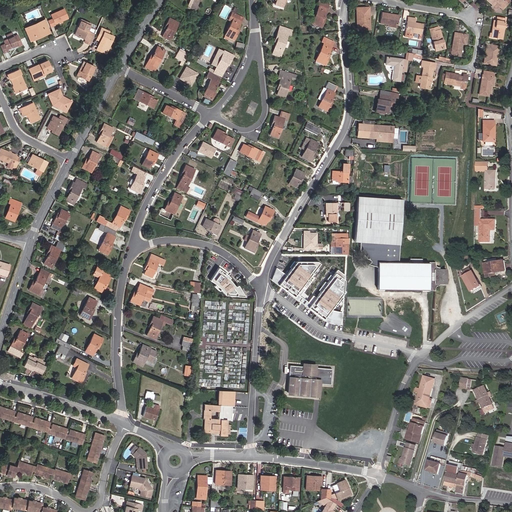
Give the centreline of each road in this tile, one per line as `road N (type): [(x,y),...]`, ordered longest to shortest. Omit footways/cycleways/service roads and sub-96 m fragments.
road 1 (residential): [(347,0),(350,117),(261,287)]
road 2 (track): [(355,194),(353,253),(365,279),(377,293),(432,293),(431,347)]
road 3 (residential): [(261,287),(317,328),(419,357)]
road 4 (residential): [(123,423),(118,316),(130,251)]
road 5 (residential): [(261,287),(251,455)]
road 6 (residential): [(211,113),(245,130),(266,115),(271,100),(258,18)]
road 7 (residential): [(130,251),(170,163),(211,113)]
road 8 (residential): [(261,287),(249,268),(215,247),(160,240),(130,251)]
road 9 (residential): [(0,384),(123,423)]
road 10 (residential): [(375,476),(403,382),(419,357)]
road 11 (residential): [(375,476),(251,455)]
